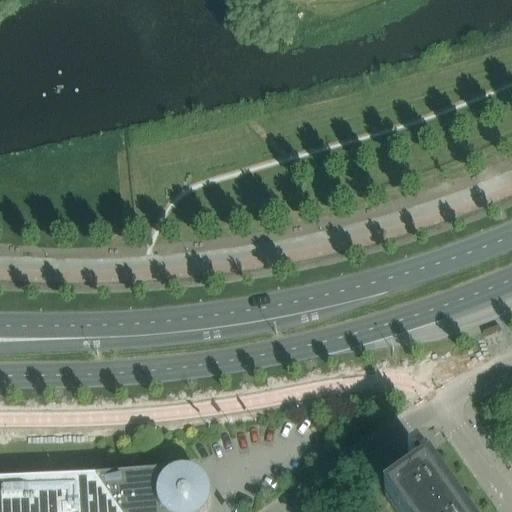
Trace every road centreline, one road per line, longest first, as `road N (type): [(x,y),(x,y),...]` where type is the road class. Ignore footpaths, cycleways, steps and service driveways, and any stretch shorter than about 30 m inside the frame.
road 1 (primary): [(0,377),(252,359),(511,279)]
road 2 (primary): [(511,235),(298,301),(156,322),(0,326)]
road 3 (unclassified): [(277,511),(436,402)]
road 4 (residential): [(511,509),(436,402)]
